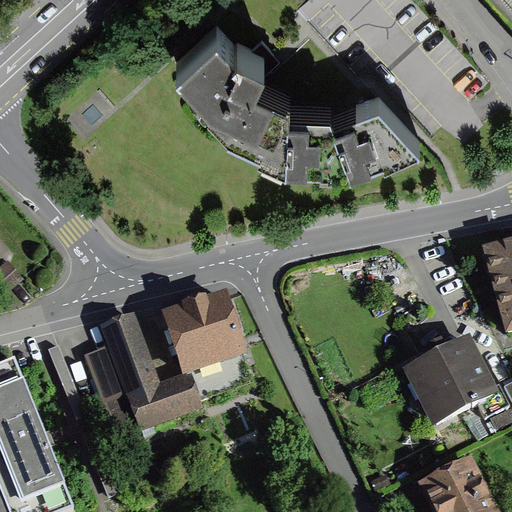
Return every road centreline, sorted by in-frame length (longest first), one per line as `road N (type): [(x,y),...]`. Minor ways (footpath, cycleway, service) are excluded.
road 1 (residential): [(249,255),(268,312),(366,511)]
road 2 (residential): [(249,255),(511,202)]
road 3 (residential): [(112,291),(96,257),(0,151)]
road 4 (residential): [(112,291),(249,255)]
